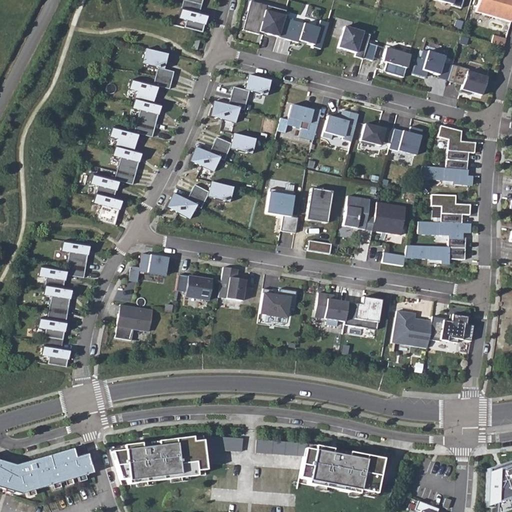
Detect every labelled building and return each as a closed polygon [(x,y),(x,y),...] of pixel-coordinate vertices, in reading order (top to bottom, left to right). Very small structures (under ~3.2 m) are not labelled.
[(184,28),(202,33),(206,15),(199,13),(201,5),(183,0),(178,19),(186,21),(184,28)] [(434,0),(446,3),(446,0),(447,0),(452,1),(451,5),(451,6),(461,9),(463,0),(434,0)] [(511,0),(479,0),(475,12),(511,22),(511,17),(511,0)] [(263,33),(278,37),(283,19),(286,11),(251,1),(248,10),(252,11),(246,31),(258,34),(259,32),(263,33)] [(252,11),(248,10),(242,30),(246,31),(252,11)] [(283,19),(278,37),(298,43),(298,41),(313,46),(318,29),(283,19)] [(354,57),(363,59),(367,43),(370,35),(343,27),(337,48),(355,53),(354,57)] [(494,34),(491,41),(504,45),(506,38),(494,34)] [(376,46),(367,43),(363,59),(372,61),(376,46)] [(409,56),(385,48),(381,61),(386,63),(384,70),(387,71),(387,73),(403,78),(409,56)] [(157,68),(155,77),(171,81),(173,82),(176,73),(163,70),(166,55),(145,49),(141,64),(157,68)] [(447,82),(451,66),(442,64),(443,58),(422,51),(419,60),(416,59),(411,75),(424,78),(426,73),(437,76),(436,79),(447,82)] [(451,66),(447,82),(462,86),(459,93),(468,95),(469,93),(479,96),(485,78),(466,73),(466,70),(452,66),(451,66)] [(269,82),(247,76),(243,90),(232,87),(230,97),(246,101),(248,92),(265,96),(269,82)] [(136,91),(134,99),(152,103),(156,86),(171,90),(173,82),(171,81),(155,77),(153,85),(131,79),(128,89),(136,91)] [(246,101),(230,97),(227,106),(213,102),(209,117),(234,124),(238,109),(243,111),(246,101)] [(139,110),(136,124),(153,129),(160,106),(152,103),(134,99),(131,109),(139,110)] [(280,116),(277,129),(285,131),(287,123),(302,127),(300,135),(313,138),(321,108),(312,106),(312,108),(306,107),(291,103),(287,118),(280,116)] [(335,119),(327,117),(322,137),(331,139),(332,135),(342,138),(342,140),(351,142),(358,115),(342,111),(340,118),(340,120),(335,119)] [(116,139),(114,146),(133,151),(137,134),(151,138),(153,129),(136,124),(133,132),(111,127),(109,137),(116,139)] [(389,144),(393,129),(379,126),(378,128),(374,127),(364,125),(360,141),(380,146),(381,142),(389,144)] [(461,132),(440,126),(437,138),(447,140),(445,160),(468,162),(469,153),(475,154),(476,143),(461,142),(461,132)] [(389,144),(388,149),(414,156),(421,130),(410,127),(408,133),(393,129),(389,144)] [(254,140),(232,134),(230,144),(215,138),(212,146),(227,153),(228,149),(250,155),(254,140)] [(199,142),(198,147),(210,150),(211,145),(199,142)] [(120,158),(116,172),(134,177),(140,153),(133,151),(114,146),(112,156),(120,158)] [(223,161),(227,153),(212,146),(208,154),(194,148),(188,162),(212,172),(218,159),(223,161)] [(445,169),(421,166),(418,178),(452,181),(452,184),(471,186),(472,178),(466,177),(468,162),(445,160),(445,169)] [(97,186),(95,194),(113,198),(117,182),(132,185),(134,177),(116,172),(114,180),(92,174),(89,184),(97,186)] [(193,186),(189,193),(204,201),(206,197),(228,203),(231,188),(210,183),(207,192),(193,186)] [(331,192),(310,188),(305,220),(326,224),(331,192)] [(280,231),(295,233),(297,218),(289,217),(293,193),(269,189),(265,213),(282,216),(280,231)] [(204,201),(189,193),(185,201),(172,194),(165,208),(188,220),(195,206),(200,209),(204,201)] [(100,206),(96,221),(114,226),(121,200),(113,198),(95,194),(92,204),(100,206)] [(454,196),(429,195),(429,207),(439,208),(438,223),(461,224),(461,215),(468,216),(469,205),(454,205),(454,196)] [(369,200),(347,196),(342,226),(364,230),(366,217),(369,200)] [(373,218),(372,229),(386,231),(386,233),(400,236),(404,207),(376,202),(373,218)] [(373,218),(366,217),(364,230),(371,231),(372,229),(373,218)] [(438,223),(417,222),(417,234),(447,235),(446,248),(465,249),(465,238),(461,238),(461,232),(470,233),(470,225),(461,224),(438,223)] [(68,253),(66,267),(84,270),(88,245),(62,241),(60,251),(68,253)] [(329,254),(331,244),(309,241),(307,251),(329,254)] [(446,248),(406,246),(404,257),(404,258),(429,259),(441,260),(441,264),(448,264),(448,260),(464,260),(465,249),(446,248)] [(383,253),(381,263),(402,267),(404,258),(404,257),(383,253)] [(167,258),(141,254),(139,268),(138,272),(164,276),(167,258)] [(45,278),(44,285),(62,288),(64,275),(83,278),(84,270),(66,267),(65,270),(39,266),(38,277),(45,278)] [(138,272),(139,268),(131,267),(128,282),(136,283),(138,272)] [(237,270),(222,268),(217,298),(241,301),(243,286),(244,281),(236,279),(237,270)] [(187,277),(178,275),(175,291),(184,293),(184,297),(208,301),(211,281),(187,277)] [(50,297),(48,311),(66,314),(70,289),(62,288),(44,285),(43,295),(50,297)] [(254,288),(243,286),(241,301),(241,304),(251,306),(254,288)] [(272,291),(262,289),(258,314),(285,318),(287,308),(292,309),(295,292),(278,289),(277,296),(271,295),(272,291)] [(343,322),(347,303),(332,300),(333,296),(318,293),(314,317),(326,319),(325,325),(335,326),(336,321),(343,322)] [(356,304),(347,303),(343,322),(343,325),(375,330),(380,301),(362,298),(360,305),(360,307),(356,307),(356,304)] [(119,305),(118,314),(127,315),(128,306),(119,305)] [(137,308),(128,306),(127,315),(118,314),(116,324),(118,324),(117,327),(116,327),(114,338),(130,341),(132,330),(148,332),(151,310),(137,308)] [(44,337),(62,340),(66,314),(48,311),(46,319),(39,318),(37,328),(45,329),(44,337)] [(427,340),(430,322),(417,320),(416,323),(413,323),(414,319),(414,314),(396,311),(391,343),(426,348),(427,340)] [(442,318),(431,317),(430,322),(427,340),(439,342),(439,340),(440,337),(446,338),(446,341),(457,343),(457,339),(470,341),(471,336),(471,334),(472,331),(473,326),(464,324),(465,318),(450,315),(449,322),(441,321),(442,318)] [(61,348),(62,340),(44,337),(43,342),(41,356),(49,357),(47,365),(66,368),(69,350),(61,348)] [(242,439),(201,436),(201,441),(202,449),(241,452),(242,439)] [(124,451),(111,452),(119,480),(127,479),(128,485),(136,484),(153,481),(170,479),(187,477),(196,476),(195,471),(205,470),(202,449),(201,441),(192,442),(191,438),(157,442),(157,446),(148,448),(141,448),(140,444),(123,446),(124,451)] [(256,440),(255,453),(303,457),(304,449),(305,444),(256,440)] [(15,465),(0,461),(0,489),(3,490),(3,488),(12,491),(11,493),(19,495),(26,493),(33,491),(65,482),(71,480),(76,478),(83,476),(86,475),(85,472),(92,471),(84,445),(63,451),(15,465)] [(314,450),(304,449),(303,457),(298,478),(308,480),(307,485),(315,486),(332,490),(348,493),(357,494),(358,495),(358,491),(375,494),(382,459),(348,453),(347,458),(338,456),(331,454),(332,450),(314,446),(314,450)] [(486,469),(485,502),(493,501),(493,507),(493,511),(502,511),(511,509),(507,499),(511,497),(511,464),(510,465),(509,461),(486,469)] [(450,499),(444,498),(442,507),(448,508),(450,499)] [(419,511),(418,511),(436,511),(438,509),(417,501),(414,510),(419,511)]
